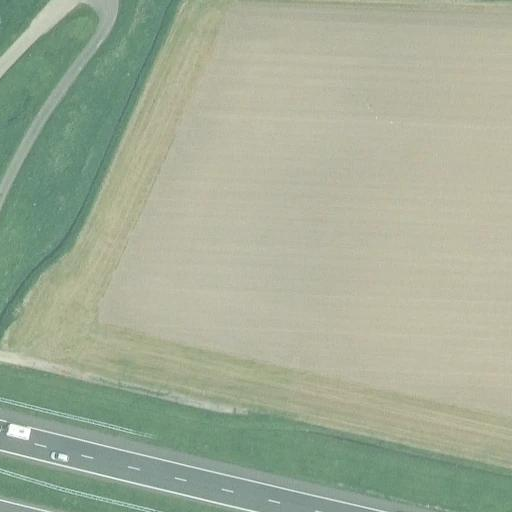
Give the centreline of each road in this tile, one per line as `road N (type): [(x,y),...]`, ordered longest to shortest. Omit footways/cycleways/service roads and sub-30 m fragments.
road 1 (motorway): [(326,511),(0,431)]
road 2 (track): [(0,354),(275,415)]
